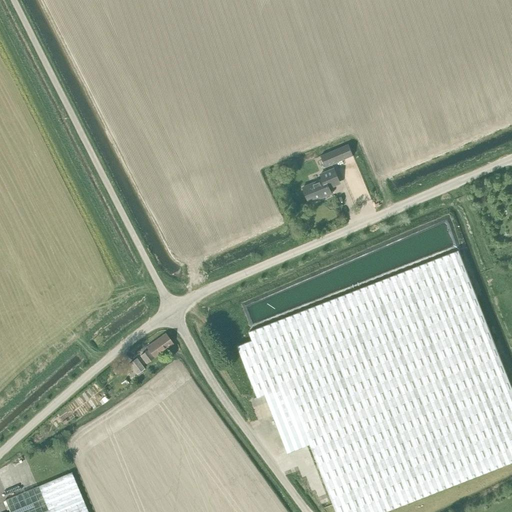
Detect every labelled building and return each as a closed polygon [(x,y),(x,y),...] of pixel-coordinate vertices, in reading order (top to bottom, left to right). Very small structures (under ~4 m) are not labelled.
[(348,144),(320,156),(325,167),(353,156),(348,144)] [(339,182),(334,168),(320,174),(322,179),(303,187),(309,203),(332,194),(328,184),(332,182),(333,184),(339,182)] [(335,511),(384,511),(511,462),(511,389),(485,320),(458,251),(249,332),(252,341),(251,341),(237,346),(257,398),(264,395),(287,453),(310,445),(335,511)] [(169,346),(172,344),(167,336),(164,338),(162,336),(146,347),(148,350),(140,356),(146,363),(169,346)] [(137,374),(144,369),(142,366),(136,359),(129,364),(137,374)] [(87,511),(81,497),(81,496),(71,472),(5,500),(9,511),(87,511)]
